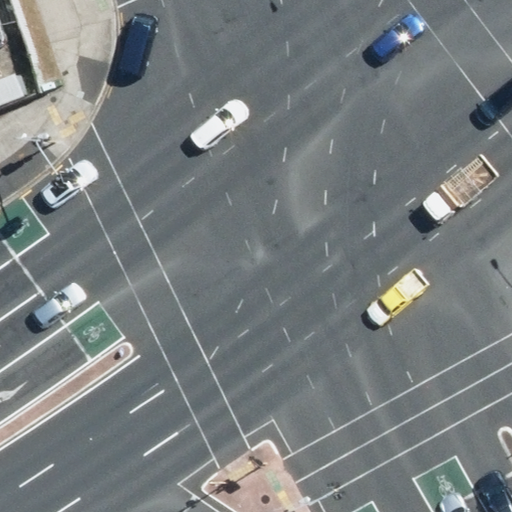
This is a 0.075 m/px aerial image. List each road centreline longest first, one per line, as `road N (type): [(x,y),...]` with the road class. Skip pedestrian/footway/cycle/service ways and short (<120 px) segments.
road 1 (primary): [(0,355),(304,141)]
road 2 (primary): [(348,317),(42,496)]
road 3 (primary): [(304,141),(477,0)]
road 4 (secondary): [(454,511),(348,317)]
road 5 (secondary): [(348,317),(304,141)]
road 6 (secondary): [(304,141),(447,241)]
road 7 (secondary): [(242,0),(304,141)]
road 8 (primary): [(447,241),(348,317)]
road 9 (secondary): [(447,241),(511,347)]
